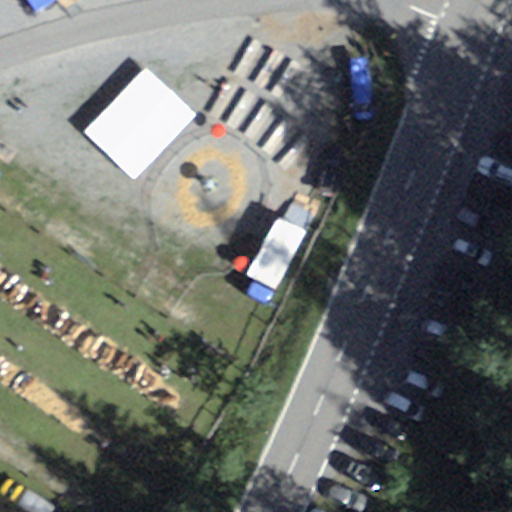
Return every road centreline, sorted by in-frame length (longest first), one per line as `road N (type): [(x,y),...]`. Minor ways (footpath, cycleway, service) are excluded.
road 1 (tertiary): [(473,0),(257,511)]
road 2 (track): [(0,45),(110,4),(175,0)]
